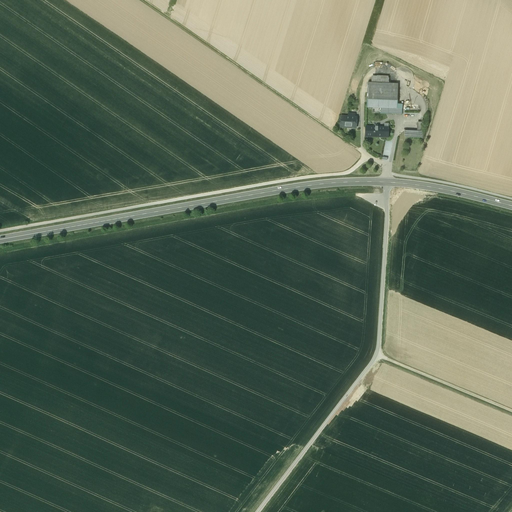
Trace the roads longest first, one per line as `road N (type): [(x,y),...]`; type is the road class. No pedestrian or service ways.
road 1 (secondary): [(0,239),(324,181),(416,183),(511,204)]
road 2 (track): [(261,511),(377,354),(387,180)]
road 3 (track): [(0,256),(355,194)]
road 4 (track): [(144,0),(367,155)]
road 5 (track): [(377,354),(511,411)]
